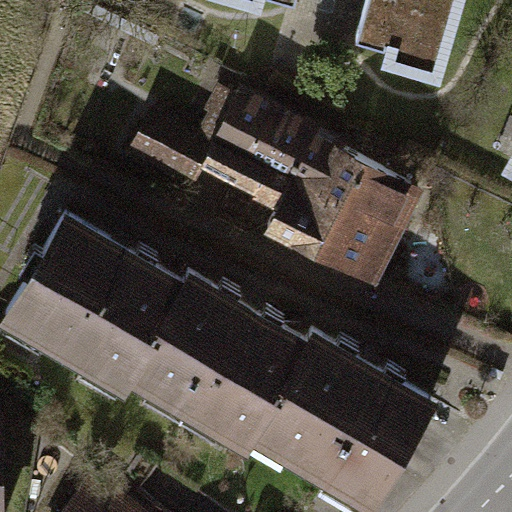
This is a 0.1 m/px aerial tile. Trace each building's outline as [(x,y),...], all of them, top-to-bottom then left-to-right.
[(355,0),(347,32),(442,59),(459,0),(355,0)] [(351,132),(234,75),(210,124),(159,99),(133,150),(190,178),(199,161),(262,192),(253,211),(300,234),(351,132)] [(432,172),(351,132),(300,234),(381,274),(432,172)] [(511,136),(503,152),(511,156),(511,136)] [(73,198),(11,307),(136,377),(141,368),(198,268),(73,198)] [(198,268),(141,368),(267,439),(272,431),(328,331),(202,261),(198,268)] [(328,331),(272,431),(396,501),(458,393),(333,322),(328,331)] [(0,511),(13,511),(13,368),(0,368),(0,511)] [(162,511),(163,511),(99,465),(64,511),(162,511)]
